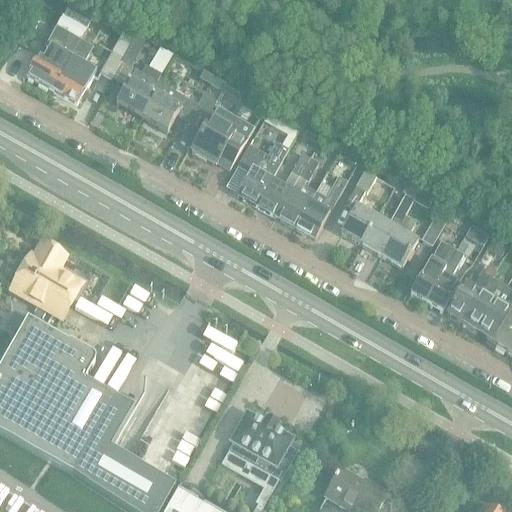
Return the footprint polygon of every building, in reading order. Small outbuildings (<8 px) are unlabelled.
[(130,14),(139,0),(106,0),(106,1),(125,14),(130,14)] [(63,20),(85,33),(91,21),(70,8),(63,20)] [(85,33),(63,20),(57,31),(46,48),(39,61),(35,59),(24,78),(50,93),(81,40),(85,33)] [(91,46),(81,40),(50,93),(76,108),(93,79),(77,70),(91,46)] [(113,50),(98,76),(110,82),(119,66),(125,57),(113,50)] [(115,107),(140,122),(159,88),(134,75),(119,66),(110,82),(124,91),(115,107)] [(214,80),(210,88),(221,94),(225,87),(214,80)] [(184,102),(159,88),(140,122),(165,137),(175,120),(187,127),(178,144),(189,150),(216,104),(203,97),(196,109),(184,102)] [(211,121),(197,145),(190,156),(215,170),(217,167),(229,174),(247,143),(234,136),(235,135),(211,121)] [(251,174),(249,177),(237,200),(256,211),(271,184),(288,154),(275,147),(268,159),(271,161),(261,179),(251,174)] [(271,161),(268,159),(248,149),(236,170),(249,177),(251,174),(261,179),(271,161)] [(256,211),(276,222),(308,162),(301,158),(283,191),(271,184),(256,211)] [(276,222),(295,232),(309,206),(297,200),(305,185),(307,186),(318,167),(308,162),(276,222)] [(370,194),(375,176),(363,172),(358,191),(370,194)] [(310,207),(309,206),(295,232),(314,243),(345,187),(337,182),(331,193),(321,187),(310,207)] [(413,203),(419,192),(421,189),(409,182),(407,186),(401,197),(413,203)] [(331,233),(361,249),(377,221),(376,220),(383,206),(355,190),(331,233)] [(361,249),(381,261),(403,221),(404,221),(412,207),(403,202),(389,227),(377,221),(361,249)] [(454,212),(449,221),(460,228),(466,219),(454,212)] [(415,228),(404,221),(403,221),(381,261),(401,272),(416,244),(409,240),(415,228)] [(432,250),(444,229),(434,223),(422,244),(432,250)] [(471,230),(465,240),(473,245),(480,235),(471,230)] [(493,241),(486,252),(501,261),(508,249),(493,241)] [(462,244),(457,253),(463,257),(469,247),(462,244)] [(411,297),(426,306),(456,255),(441,246),(434,258),(426,270),(411,297)] [(62,320),(79,289),(56,275),(64,261),(41,248),(33,262),(31,261),(13,292),(62,320)] [(463,259),(456,255),(426,306),(441,315),(457,288),(449,283),(463,259)] [(446,318),(461,328),(490,282),(482,278),(472,293),(464,288),(446,318)] [(461,328),(476,337),(504,292),(490,282),(461,328)] [(476,337),(491,346),(511,312),(511,296),(504,292),(476,337)] [(511,312),(491,346),(506,355),(511,345),(511,312)] [(0,437),(71,478),(125,511),(161,511),(175,489),(110,452),(133,413),(132,412),(83,384),(94,365),(93,363),(91,359),(90,359),(26,322),(0,367),(0,437)] [(179,442),(200,405),(225,360),(221,358),(221,352),(215,349),(209,350),(202,346),(184,379),(187,381),(173,406),(150,393),(137,415),(136,418),(141,421),(147,424),(179,442)] [(267,440),(255,434),(253,438),(236,429),(220,458),(266,482),(282,453),(265,444),(267,440)] [(342,511),(379,511),(387,499),(360,483),(358,486),(339,475),(324,501),(342,511)] [(167,511),(210,511),(178,493),(167,511)]
